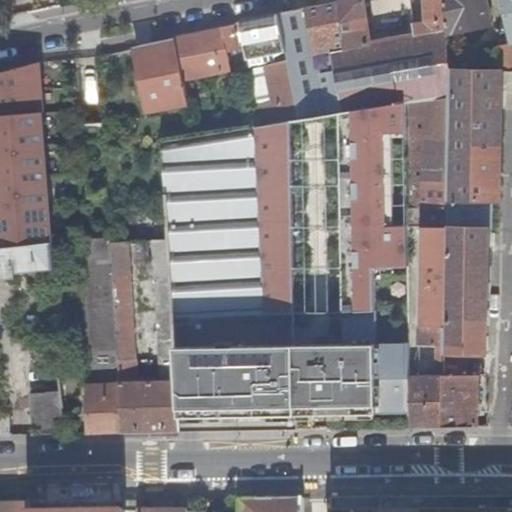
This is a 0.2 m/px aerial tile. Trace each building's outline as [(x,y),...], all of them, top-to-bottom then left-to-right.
[(364,0),(354,0),(339,3),(348,49),(334,52),(345,112),(407,102),(450,98),(451,71),(448,34),(448,32),(415,37),(372,45),(364,0)] [(413,27),(415,37),(448,32),(445,0),(425,0),(426,25),(413,27)] [(445,0),(448,32),(448,34),(494,24),(487,0),(445,0)] [(511,0),(502,0),(511,39),(511,0)] [(289,13),(240,23),(248,62),(288,54),(289,61),(301,119),(339,113),(345,112),(334,52),(348,49),(339,3),(289,13)] [(174,42),(134,51),(147,113),(186,104),(182,81),(231,72),(227,53),(237,51),(232,26),(173,38),(174,42)] [(511,71),(511,43),(497,47),(503,71),(511,71)] [(288,54),(248,62),(250,69),(266,66),(289,61),(288,54)] [(257,107),(261,126),(291,121),(301,119),(289,61),(266,66),(274,104),(257,107)] [(0,249),(52,244),(40,64),(0,73),(0,249)] [(451,71),(450,98),(449,206),(448,229),(489,230),(492,230),(494,202),(500,201),(503,71),(451,71)] [(450,98),(407,102),(408,132),(409,213),(426,214),(426,207),(440,207),(440,228),(423,227),(421,345),(441,346),(440,366),(432,366),(432,375),(411,375),(412,414),(412,429),(445,428),(446,376),(446,354),(448,229),(449,206),(450,98)] [(407,102),(339,113),(344,346),(312,347),(315,415),(412,414),(411,375),(411,344),(380,345),(377,268),(409,267),(408,221),(389,221),(387,132),(408,132),(407,102)] [(261,126),(164,141),(174,312),(178,385),(180,434),(298,431),(295,315),(291,121),(261,126)] [(96,140),(79,141),(87,271),(114,271),(112,245),(109,187),(106,140),(96,140)] [(160,237),(158,216),(117,220),(119,240),(160,237)] [(446,354),(487,355),(489,230),(448,229),(446,354)] [(114,271),(120,371),(121,389),(124,435),(169,434),(180,434),(178,385),(174,312),(157,313),(161,368),(166,368),(166,372),(172,373),(172,381),(136,382),(128,243),(112,245),(114,271)] [(0,249),(0,275),(55,269),(53,244),(52,244),(0,249)] [(114,271),(87,271),(93,371),(120,371),(114,271)] [(445,428),(479,428),(479,376),(446,376),(445,428)] [(124,435),(121,389),(89,391),(91,436),(124,435)] [(35,431),(67,429),(64,394),(33,397),(35,431)] [(0,437),(11,437),(10,417),(0,417),(0,437)] [(303,511),(304,499),(240,500),(240,511),(303,511)] [(511,511),(511,499),(333,500),(332,511),(511,511)]
